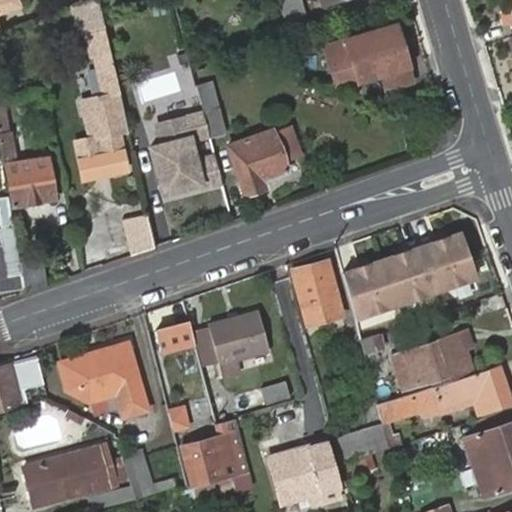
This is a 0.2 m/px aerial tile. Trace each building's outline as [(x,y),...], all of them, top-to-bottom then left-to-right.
[(0,0),(0,12),(21,4),(19,0),(0,0)] [(97,0),(91,0),(75,3),(81,30),(103,26),(97,0)] [(128,0),(100,0),(103,11),(129,3),(128,0)] [(307,19),(300,0),(276,0),(285,27),(307,19)] [(511,0),(507,0),(509,8),(501,10),(505,24),(511,22),(511,0)] [(0,12),(0,29),(27,20),(21,4),(0,12)] [(82,178),(127,168),(118,131),(127,129),(103,26),(81,30),(87,54),(93,54),(103,96),(80,101),(89,138),(74,141),(82,178)] [(319,47),(325,67),(348,60),(354,79),(377,73),(382,89),(406,81),(389,26),(319,47)] [(203,108),(218,107),(212,80),(196,83),(203,108)] [(203,108),(211,137),(224,132),(218,107),(203,108)] [(157,141),(146,144),(156,179),(176,174),(179,186),(199,180),(200,185),(220,180),(212,152),(198,156),(194,142),(211,137),(203,108),(152,122),(157,141)] [(236,151),(230,154),(244,194),(265,187),(263,179),(287,170),(272,129),(233,142),(236,151)] [(9,131),(0,132),(0,157),(2,167),(4,167),(10,203),(54,197),(50,171),(47,171),(45,156),(13,160),(9,131)] [(227,144),(230,154),(236,151),(233,142),(227,144)] [(176,174),(156,179),(159,191),(179,186),(176,174)] [(154,246),(146,211),(120,217),(129,251),(154,246)] [(0,289),(20,287),(10,223),(0,224),(0,289)] [(352,318),(474,278),(459,233),(340,272),(352,318)] [(20,264),(25,290),(46,283),(40,257),(20,264)] [(293,270),(308,323),(341,313),(326,260),(293,270)] [(209,325),(220,364),(269,350),(259,311),(209,325)] [(196,348),(188,322),(175,325),(182,351),(196,348)] [(450,379),(473,371),(460,332),(438,339),(393,354),(403,388),(449,374),(450,379)] [(380,333),(358,340),(361,352),(383,347),(380,333)] [(115,390),(119,404),(122,412),(146,405),(126,339),(60,360),(68,387),(88,398),(115,390)] [(0,366),(0,407),(23,402),(22,399),(25,399),(21,386),(44,380),(39,357),(13,366),(12,363),(0,366)] [(509,401),(498,367),(497,363),(450,379),(375,404),(380,422),(418,410),(420,414),(436,410),(438,415),(476,400),(479,411),(509,401)] [(263,389),(268,402),(292,395),(288,381),(263,389)] [(92,411),(119,404),(115,390),(88,398),(92,411)] [(212,417),(226,413),(221,396),(207,400),(212,417)] [(486,459),(511,451),(511,419),(477,430),(486,459)] [(387,448),(380,424),(361,430),(369,454),(387,448)] [(477,462),(486,459),(477,430),(467,433),(477,462)] [(392,435),(388,447),(401,442),(399,433),(392,435)] [(183,444),(193,485),(203,482),(219,478),(224,477),(214,435),(183,444)] [(292,454),(273,460),(284,500),(315,492),(317,503),(346,495),(330,438),(290,450),(292,454)] [(100,447),(88,450),(92,464),(103,461),(100,447)] [(121,456),(134,495),(179,482),(177,475),(151,483),(139,449),(120,454),(121,456)] [(92,464),(88,450),(49,461),(23,467),(33,506),(101,487),(110,485),(103,461),(92,464)] [(272,455),(273,460),(292,454),(290,450),(272,455)] [(511,484),(511,451),(486,459),(477,462),(477,463),(487,492),(511,484)] [(121,456),(103,461),(110,485),(101,487),(107,507),(135,498),(134,495),(121,456)] [(230,475),(224,477),(219,478),(221,489),(233,486),(230,475)] [(203,482),(206,493),(221,489),(219,478),(203,482)] [(203,482),(193,485),(195,496),(206,493),(203,482)] [(450,511),(447,501),(417,510),(417,511),(450,511)]
